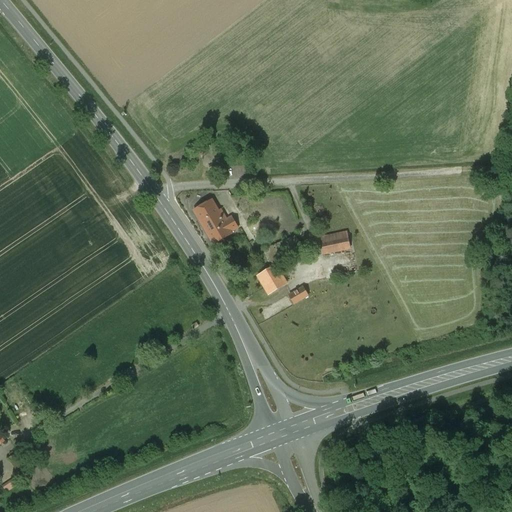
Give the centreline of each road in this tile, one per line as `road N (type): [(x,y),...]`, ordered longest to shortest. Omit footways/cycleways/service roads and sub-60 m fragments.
road 1 (unclassified): [(510,170),(152,191)]
road 2 (tertiary): [(0,0),(152,191)]
road 3 (tertiary): [(152,191),(219,293),(248,357)]
road 4 (primary): [(511,359),(346,409)]
road 5 (primary): [(183,472),(261,463),(308,498)]
